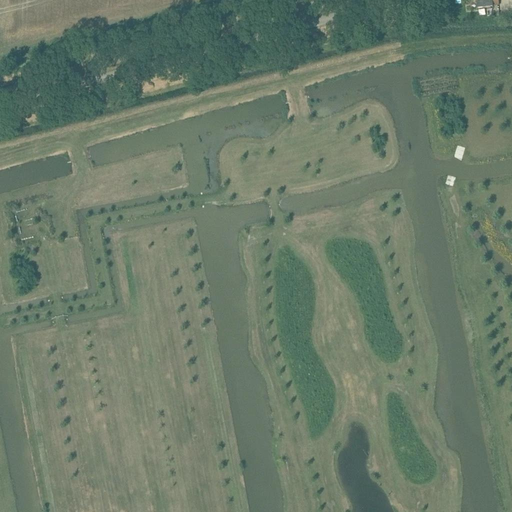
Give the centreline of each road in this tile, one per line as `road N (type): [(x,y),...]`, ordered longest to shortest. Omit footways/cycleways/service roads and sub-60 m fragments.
road 1 (track): [(0,160),(284,83),(298,122),(274,178),(276,223)]
road 2 (tertiary): [(0,106),(404,0)]
road 3 (track): [(55,143),(73,149),(80,167),(61,210),(64,239),(51,283),(82,423),(126,511)]
road 4 (track): [(0,85),(320,0)]
